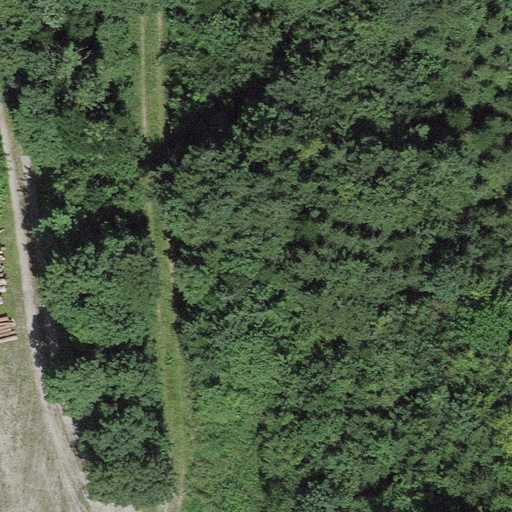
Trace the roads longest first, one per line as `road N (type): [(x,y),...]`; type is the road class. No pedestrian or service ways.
road 1 (track): [(174,511),(179,386),(157,0)]
road 2 (track): [(0,26),(31,201),(118,511)]
